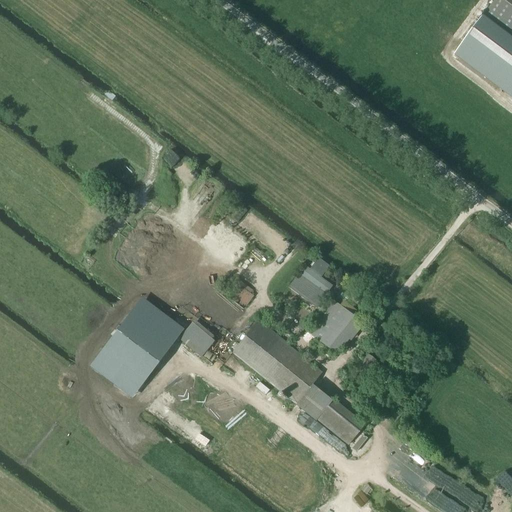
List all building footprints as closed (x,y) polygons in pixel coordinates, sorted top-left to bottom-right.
[(511,0),(495,0),(483,16),(511,38),(511,0)] [(467,39),(456,54),(511,95),(511,38),(483,16),(467,39)] [(295,279),(290,287),(317,307),(332,287),(321,278),(329,267),(318,259),(309,270),(307,268),(300,277),(297,281),(295,279)] [(243,311),(253,297),(250,295),(253,292),(241,283),(228,301),(243,311)] [(336,356),(353,335),(362,324),(333,301),(308,334),(336,356)] [(296,404),(321,373),(257,322),(232,354),(296,404)] [(179,338),(200,356),(213,341),(191,323),(179,338)] [(300,324),(296,328),(301,332),(305,327),(300,324)] [(381,369),(376,365),(377,363),(367,356),(355,372),(364,379),(372,369),(377,373),(397,388),(406,376),(386,361),(381,369)] [(451,374),(457,367),(450,362),(444,368),(451,374)] [(348,447),(364,426),(333,401),(316,422),(348,447)]
